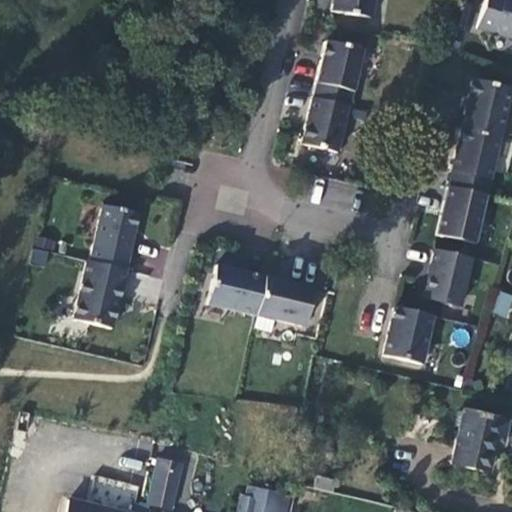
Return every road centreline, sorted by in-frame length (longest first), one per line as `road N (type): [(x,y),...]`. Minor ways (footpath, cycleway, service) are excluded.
road 1 (residential): [(294,0),(254,175)]
road 2 (residential): [(268,210),(398,238)]
